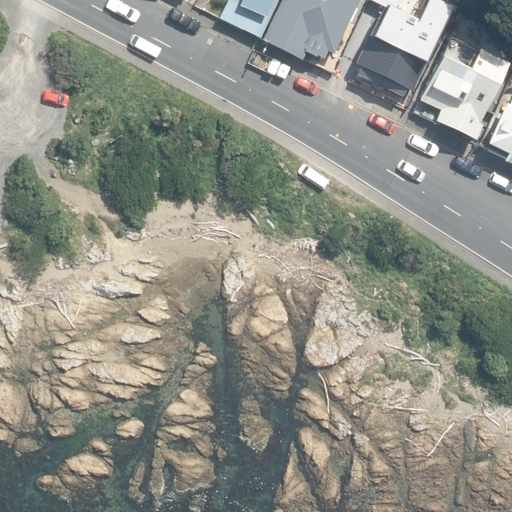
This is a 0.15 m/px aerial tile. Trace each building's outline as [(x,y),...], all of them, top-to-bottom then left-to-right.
[(227,0),(219,19),(258,36),(274,0),(227,0)] [(280,0),(260,42),(299,61),(303,54),(314,60),(315,57),(323,60),(326,53),(333,56),(360,0),(280,0)] [(427,0),(424,8),(449,20),(458,0),(427,0)] [(409,15),(385,3),(347,82),(402,109),(443,24),(412,8),(409,15)] [(433,122),(474,141),(482,125),(480,123),(508,65),(459,41),(448,63),(439,58),(418,101),(438,111),(433,122)] [(502,163),(511,167),(511,99),(509,106),(505,104),(485,145),(506,155),(502,163)]
